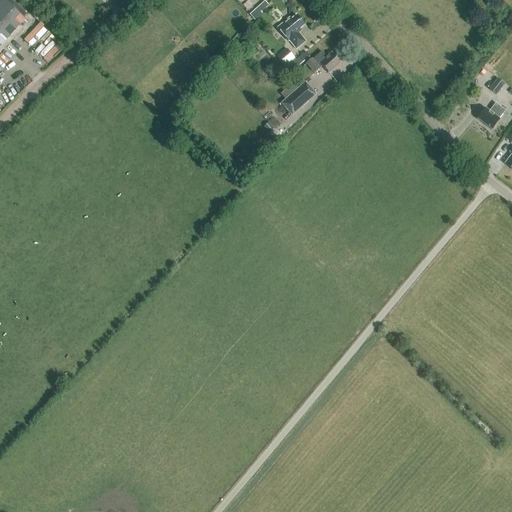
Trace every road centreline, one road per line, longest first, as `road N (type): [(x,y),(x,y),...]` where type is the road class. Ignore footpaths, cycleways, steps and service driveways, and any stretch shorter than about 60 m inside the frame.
road 1 (track): [(216,511),(491,183)]
road 2 (unclassified): [(511,199),(322,0)]
road 3 (tertiary): [(0,128),(135,0)]
